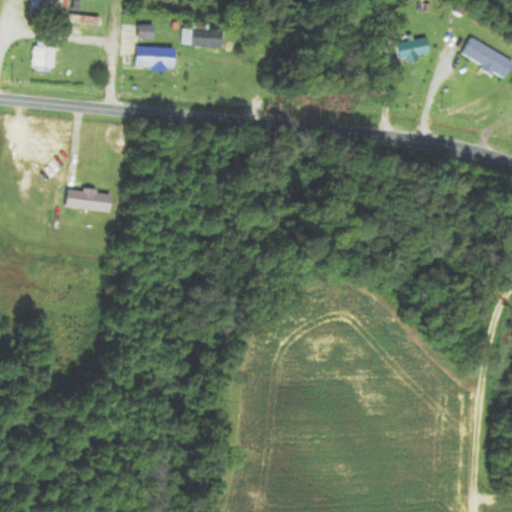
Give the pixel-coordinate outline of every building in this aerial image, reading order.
[(45,0),(45,21),(67,22),(67,0),(45,0)] [(223,48),(223,32),(209,31),(209,28),(182,27),(181,46),(223,48)] [(428,38),(415,40),(415,38),(395,41),(397,60),(430,56),(428,38)] [(460,55),(504,80),(511,66),(511,61),(470,38),(460,55)] [(55,69),(55,42),(33,42),(33,69),(55,69)] [(176,49),(136,48),(136,69),(176,70),(176,49)] [(111,213),(113,194),(68,190),(66,209),(111,213)]
